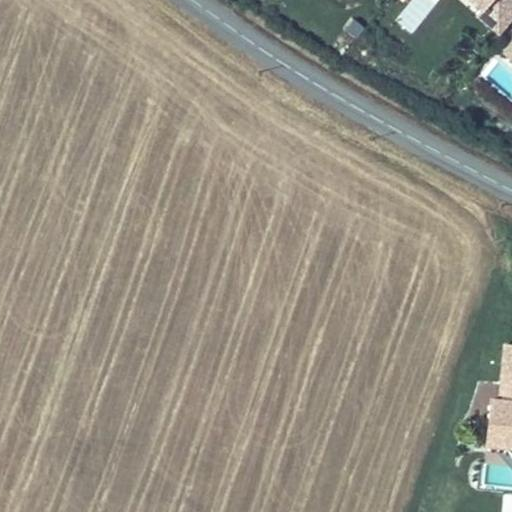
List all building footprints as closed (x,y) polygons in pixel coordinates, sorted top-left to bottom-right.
[(511,0),(487,0),(482,6),(476,13),(500,33),(511,18),(511,0)] [(511,352),(503,352),(500,384),(511,384),(511,352)] [(511,400),(511,384),(500,384),(499,400),(511,400)] [(511,408),(489,407),(486,442),(503,444),(502,452),(511,452),(511,408)] [(500,511),(511,511),(511,494),(502,494),(500,511)]
